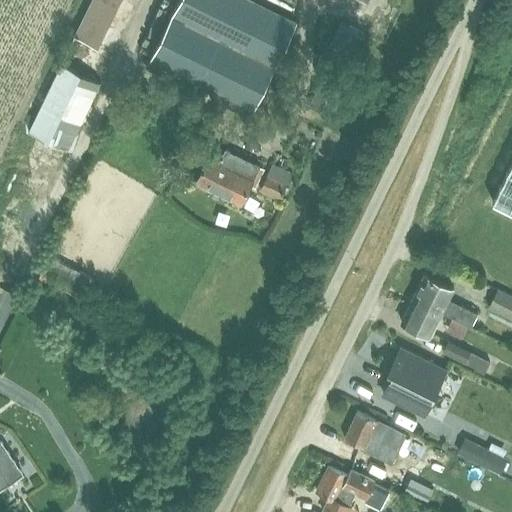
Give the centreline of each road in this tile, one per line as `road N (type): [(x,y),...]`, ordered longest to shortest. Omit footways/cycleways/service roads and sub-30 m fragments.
road 1 (unclassified): [(463,31),(222,511)]
road 2 (unclassified): [(268,511),(397,246),(466,44),(463,31)]
road 3 (unknown): [(83,162),(163,0)]
